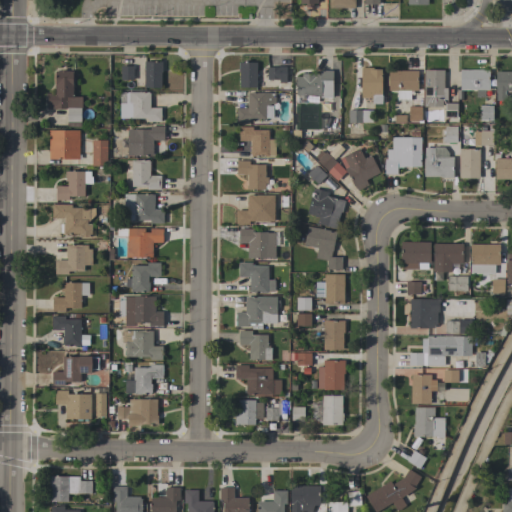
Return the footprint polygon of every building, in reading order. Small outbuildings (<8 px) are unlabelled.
[(328,0),(354,0),(354,8),(328,7),(328,0)] [(161,87),(144,87),(144,62),(162,62),(162,72),(161,72),(161,87)] [(256,62),(256,87),(239,87),(239,72),(238,72),(238,62),(256,62)] [(120,66),(133,66),(133,79),(120,79),(120,66)] [(267,67),(278,67),(278,66),(285,66),(285,83),(278,83),(278,80),(276,80),(276,87),(268,87),(268,80),(267,80),(267,67)] [(361,67),(373,67),(373,69),(381,69),(381,95),(382,95),(382,104),(372,104),(372,97),(360,97),(361,67)] [(72,96),(81,97),(80,122),(66,122),(67,109),(46,108),(46,103),(45,103),(45,99),(46,99),(46,93),(54,93),(54,71),(60,71),(61,69),(65,69),(65,71),(72,71),(72,96)] [(388,90),(388,69),(417,70),(417,91),(410,90),(410,101),(396,100),(397,90),(388,90)] [(424,69),(443,70),(443,88),(447,88),(447,99),(442,99),(442,106),(423,106),(424,69)] [(296,94),(296,76),(301,76),(301,73),(315,73),(315,74),(319,74),(319,70),(332,70),(332,103),(305,103),(305,95),(296,94)] [(489,70),(489,89),(484,89),(485,97),(476,97),(476,89),(459,89),(459,70),(489,70)] [(511,71),(511,91),(506,91),(506,100),(495,100),(496,71),(511,71)] [(119,118),(119,92),(148,92),(148,93),(149,93),(149,108),(160,107),(160,121),(147,121),(147,118),(119,118)] [(236,122),(236,108),(247,108),(247,92),(274,92),(274,104),(269,104),(269,105),(265,106),(265,119),(249,119),(249,122),(236,122)] [(444,103),(457,103),(456,118),(444,118),(444,103)] [(480,105),(492,105),(492,120),(480,120),(480,105)] [(421,106),(421,121),(408,121),(408,106),(421,106)] [(372,122),(348,122),(348,110),(368,109),(369,111),(371,111),(372,122)] [(127,129),(149,129),(149,126),(163,126),(163,140),(152,140),(152,155),(127,155),(127,129)] [(457,126),(456,142),(444,142),(444,141),(441,141),(441,136),(444,136),(444,126),(457,126)] [(488,131),(488,126),(492,126),(492,145),(473,145),(473,131),(480,132),(480,130),(488,131)] [(275,138),(275,155),(268,155),(268,156),(251,156),(251,155),(249,155),(249,140),(239,140),(238,127),(252,127),(252,130),(267,130),(268,138),(275,138)] [(78,130),(78,154),(80,154),(80,159),(48,159),(48,130),(78,130)] [(420,166),(403,166),(403,167),(396,167),(396,174),(384,174),(384,159),(391,159),(391,137),(410,137),(410,130),(418,130),(418,137),(420,137),(420,166)] [(106,166),(91,166),(91,140),(106,140),(106,166)] [(452,181),(440,181),(440,176),(423,176),(423,158),(424,158),(424,147),(434,147),(443,147),(448,153),(448,156),(453,156),(452,181)] [(318,160),(315,157),(323,149),(327,153),(333,148),(339,154),(333,160),(335,161),(334,162),(343,171),(336,179),(316,161),(318,160)] [(379,172),(365,180),(368,185),(357,190),(354,185),(353,186),(344,169),(348,167),(342,156),(358,148),(363,158),(370,155),(379,172)] [(478,178),(459,178),(459,148),(478,148),(478,178)] [(511,158),(511,179),(495,179),(495,158),(511,158)] [(131,186),(131,159),(148,160),(148,161),(149,161),(149,175),(160,175),(160,189),(146,189),(146,186),(131,186)] [(236,160),(249,160),(249,164),(264,164),(264,171),(265,171),(264,177),(267,177),(267,183),(264,183),(264,189),(246,189),(246,175),(236,175),(236,160)] [(317,184),(307,174),(315,165),(325,175),(317,184)] [(90,171),(90,176),(91,176),(91,184),(84,183),(84,196),(69,196),(69,199),(67,199),(67,200),(55,200),(55,186),(64,186),(64,171),(90,171)] [(335,229),(316,223),(318,216),(306,213),(313,188),(327,192),(326,195),(344,200),(341,212),(340,212),(335,229)] [(123,220),(123,194),(153,194),(153,209),(163,209),(163,223),(149,223),(149,220),(123,220)] [(273,221),(248,221),(248,224),(235,224),(235,210),(246,210),(246,195),(273,195),(273,221)] [(71,204),(71,208),(93,208),(93,205),(104,205),(104,215),(94,215),(88,221),(86,221),(86,224),(91,224),(91,237),(78,237),(78,233),(63,234),(63,233),(59,233),(59,224),(64,223),(64,218),(52,219),(51,204),(71,204)] [(307,226),(336,232),(332,251),(331,251),(330,257),(341,257),(341,269),(326,270),(326,260),(315,258),(317,248),(303,245),(307,226)] [(125,242),(127,242),(127,236),(116,236),(116,228),(127,228),(144,228),(144,232),(150,232),(150,228),(162,228),(162,242),(152,242),(152,257),(125,257),(125,242)] [(247,257),(247,242),(239,242),(239,229),(251,229),(251,232),(274,233),(274,248),(273,248),(273,250),(275,250),(274,257),(247,257)] [(429,242),(429,263),(418,263),(418,269),(401,269),(401,261),(400,261),(400,242),(429,242)] [(462,244),(462,264),(450,264),(450,271),(432,271),(432,243),(462,244)] [(499,244),(499,264),(494,264),(494,274),(487,274),(487,275),(481,275),(481,274),(470,274),(470,244),(499,244)] [(54,260),(66,260),(66,256),(65,256),(65,246),(66,246),(66,245),(87,245),(87,249),(91,249),(91,265),(83,265),(83,271),(67,271),(67,274),(54,274),(54,260)] [(146,265),(146,262),(159,262),(159,276),(147,276),(147,282),(148,282),(148,290),(147,290),(147,292),(130,292),(130,287),(125,287),(125,278),(130,278),(131,265),(146,265)] [(238,262),(251,263),(251,265),(267,266),(267,280),(273,280),(273,291),(267,291),(267,293),(250,292),(250,291),(248,291),(249,277),(237,277),(238,262)] [(323,274),(343,274),(343,303),(323,303),(323,297),(323,274)] [(466,276),(466,291),(446,291),(446,276),(466,276)] [(503,296),(490,296),(491,279),(503,279),(503,296)] [(405,281),(424,282),(424,288),(420,288),(420,294),(405,294),(405,281)] [(63,297),(63,291),(60,291),(60,283),(88,283),(88,295),(80,295),(80,307),(72,307),(72,308),(67,308),(67,307),(64,307),(64,311),(52,311),(52,297),(63,297)] [(313,297),(313,283),(321,283),(321,297),(313,297)] [(150,311),(161,311),(161,326),(149,326),(149,322),(138,322),(138,326),(124,326),(124,316),(118,316),(118,296),(150,296),(150,311)] [(276,296),(276,300),(278,300),(278,306),(276,306),(276,323),(261,323),(261,329),(251,329),(251,325),(249,325),(249,323),(247,323),(247,327),(235,327),(235,312),(244,312),(244,296),(276,296)] [(310,310),(295,310),(295,297),(310,297),(310,310)] [(409,299),(428,299),(428,312),(437,312),(436,324),(433,328),(408,328),(409,299)] [(310,326),(295,326),(295,313),(310,313),(310,326)] [(87,346),(63,346),(63,344),(62,344),(62,336),(63,336),(63,330),(51,330),(51,316),(64,316),(64,319),(74,319),(74,314),(79,314),(79,319),(80,319),(79,335),(87,335),(87,346)] [(322,350),(322,320),(344,320),(344,333),(342,333),(342,350),(322,350)] [(444,333),(444,321),(459,321),(458,333),(444,333)] [(152,330),(152,346),(161,346),(161,360),(149,359),(149,356),(124,356),(125,342),(121,342),(121,330),(152,330)] [(267,334),(267,346),(269,346),(269,348),(270,348),(270,359),(248,359),(248,345),(238,345),(238,330),(251,331),(251,334),(267,334)] [(471,336),(470,355),(474,355),(474,352),(484,352),(484,355),(491,355),(488,362),(484,362),(484,366),(462,366),(463,356),(455,356),(455,368),(443,368),(443,365),(425,365),(426,336),(471,336)] [(311,353),(310,367),(309,372),(297,371),(297,365),(295,365),(296,360),(290,360),(290,352),(311,353)] [(422,365),(408,365),(408,352),(423,352),(422,365)] [(91,357),(96,357),(97,369),(91,369),(91,373),(80,373),(80,382),(64,382),(64,385),(51,386),(51,373),(62,372),(62,357),(91,356),(91,357)] [(344,360),(344,374),(342,374),(342,389),(323,389),(317,389),(317,367),(322,367),(322,360),(344,360)] [(162,364),(162,378),(150,378),(150,384),(151,384),(151,393),(150,393),(150,394),(133,394),(133,393),(124,393),(124,380),(133,380),(133,367),(149,367),(149,364),(162,364)] [(271,368),(271,379),(280,379),(280,395),(271,395),(271,396),(253,396),(253,394),(246,394),(246,392),(245,392),(245,379),(234,379),(234,365),(248,365),(248,368),(271,368)] [(443,369),(457,370),(457,382),(443,382),(443,369)] [(410,404),(410,374),(430,374),(430,380),(435,380),(435,391),(430,391),(430,404),(410,404)] [(90,419),(65,419),(65,404),(54,404),(54,390),(67,390),(67,394),(90,394),(90,419)] [(105,416),(95,416),(95,393),(105,393),(105,416)] [(341,395),(341,413),(343,413),(343,420),(341,420),(341,425),(322,425),(322,423),(315,420),(315,422),(311,421),(312,418),(311,418),(311,408),(309,408),(309,404),(311,404),(311,403),(314,403),(321,399),(321,395),(341,395)] [(156,399),(156,415),(157,415),(157,424),(146,424),(146,426),(127,426),(127,419),(116,419),(116,406),(128,406),(128,399),(156,399)] [(234,400),(254,400),(254,402),(262,402),(262,419),(254,419),(254,425),(234,425),(234,400)] [(303,421),(291,421),(291,406),(304,406),(303,421)] [(277,420),(264,420),(264,407),(277,407),(277,420)] [(414,407),(433,407),(433,417),(444,417),(444,437),(443,437),(443,438),(437,438),(437,437),(412,437),(412,424),(414,424),(414,407)] [(511,444),(503,444),(503,431),(511,431),(511,444)] [(425,458),(419,469),(406,461),(413,450),(425,458)] [(400,498),(405,506),(397,511),(391,502),(376,511),(374,511),(365,496),(389,480),(392,484),(400,479),(402,480),(408,469),(420,476),(414,487),(415,488),(400,498)] [(67,493),(67,501),(50,501),(50,486),(49,486),(49,476),(79,476),(79,481),(91,481),(91,493),(67,493)] [(126,486),(126,496),(139,497),(139,499),(141,499),(141,511),(115,511),(115,502),(112,502),(112,486),(126,486)] [(179,487),(179,500),(175,500),(175,511),(150,511),(150,498),(164,498),(164,487),(179,487)] [(222,511),(223,500),(219,500),(219,487),(233,487),(233,498),(248,498),(248,511),(222,511)] [(292,511),(293,501),(290,501),(290,487),(319,487),(319,504),(317,504),(317,505),(313,505),(311,511),(292,511)] [(511,511),(501,511),(501,505),(502,505),(502,501),(505,501),(505,488),(511,488),(511,511)] [(186,511),(187,503),(183,503),(183,490),(197,490),(197,501),(211,501),(211,502),(212,502),(212,511),(186,511)] [(286,490),(286,498),(285,498),(284,511),(257,511),(257,501),(272,501),(272,490),(286,490)] [(360,505),(348,506),(346,492),(359,490),(360,505)] [(346,511),(327,511),(327,502),(346,502),(346,511)]
